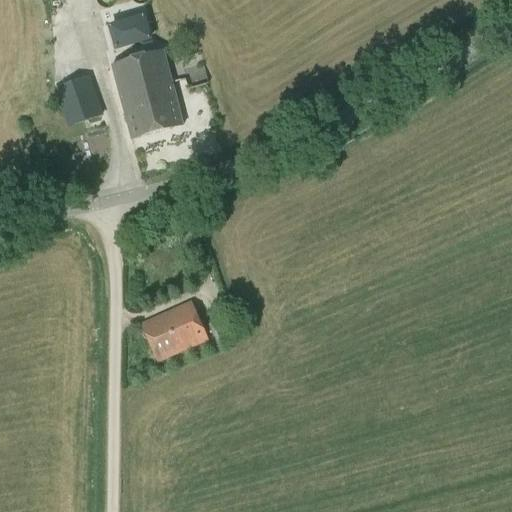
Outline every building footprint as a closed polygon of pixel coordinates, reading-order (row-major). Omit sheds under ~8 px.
[(143,19),(109,29),(115,51),(149,41),(143,19)] [(132,143),(184,129),(164,54),(113,67),(132,143)] [(70,128),(102,116),(89,79),(57,91),(70,128)] [(158,362),(206,341),(190,305),(142,326),(158,362)] [(221,324),(209,329),(217,348),(229,343),(221,324)]
